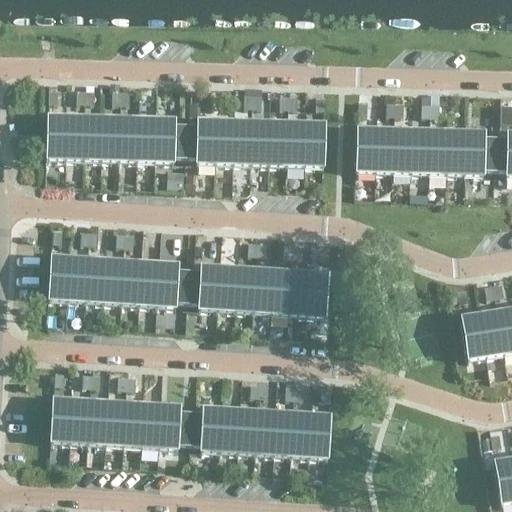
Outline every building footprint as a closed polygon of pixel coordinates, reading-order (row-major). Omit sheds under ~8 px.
[(58,96),(49,96),(49,109),(57,109),(58,96)] [(85,110),(85,98),(77,97),(76,110),(85,110)] [(85,98),(85,110),(93,110),(93,98),(85,98)] [(121,111),(121,99),(112,98),(112,111),(121,111)] [(121,99),(121,111),(129,111),(129,99),(121,99)] [(252,115),(252,102),(244,102),(244,114),(252,115)] [(252,102),(252,115),(261,115),(261,103),(252,102)] [(287,116),(288,103),(280,103),(279,115),(287,116)] [(288,103),(287,116),(296,116),(297,104),(288,103)] [(316,116),(324,117),(324,104),(316,104),(316,116)] [(367,109),(358,109),(358,121),(366,122),(367,109)] [(395,123),(395,110),(386,110),(386,122),(395,123)] [(395,110),(395,123),(402,123),(403,110),(395,110)] [(430,124),(431,111),(422,111),(421,124),(430,124)] [(431,111),(430,124),(438,124),(438,112),(431,111)] [(511,113),(500,113),(499,147),(495,147),(494,178),(506,179),(506,184),(511,183),(511,113)] [(65,167),(67,125),(48,125),(46,167),(65,167)] [(83,168),(84,126),(67,125),(65,167),(83,168)] [(83,168),(101,168),(102,126),(84,126),(83,168)] [(119,169),(120,127),(102,126),(101,168),(119,169)] [(137,169),(138,128),(120,127),(119,169),(137,169)] [(137,169),(155,170),(156,128),(138,128),(137,169)] [(156,128),(155,170),(173,170),(173,166),(185,166),(186,134),(174,134),(174,129),(156,128)] [(215,171),(216,130),(198,129),(198,134),(186,134),(185,166),(197,166),(197,171),(215,171)] [(234,130),(216,130),(215,171),(232,172),(234,130)] [(251,131),(234,130),(232,172),(250,172),(251,131)] [(250,172),(268,173),(269,131),(251,131),(250,172)] [(268,173),(286,173),(287,132),(269,131),(268,173)] [(304,174),(305,132),(287,132),(286,173),(304,174)] [(322,174),(323,133),(305,132),(304,174),(322,174)] [(375,180),(376,138),(358,138),(356,180),(375,180)] [(393,181),(394,139),(376,138),(375,180),(393,181)] [(411,181),(412,139),(394,139),(393,181),(411,181)] [(429,182),(430,140),(412,139),(411,181),(429,182)] [(446,182),(448,140),(430,140),(429,182),(446,182)] [(464,183),(465,141),(448,140),(446,182),(464,183)] [(465,141),(464,183),(482,183),(482,178),(494,178),(495,147),(483,146),(483,141),(465,141)] [(60,250),(61,237),(53,237),(52,249),(60,250)] [(89,239),(88,239),(81,238),(80,251),(88,252),(89,239)] [(98,239),(89,239),(88,252),(97,253),(98,239)] [(124,254),(125,241),(116,241),(115,253),(124,254)] [(125,241),(124,254),(132,254),(133,242),(125,241)] [(256,262),(257,250),(248,249),(247,262),(256,262)] [(257,250),(256,262),(264,263),(265,250),(257,250)] [(291,263),(292,252),(284,251),(283,264),(291,265),(291,263)] [(291,263),(291,265),(300,265),(301,252),(292,252),(291,263)] [(327,267),(328,263),(328,254),(320,253),(319,266),(327,267)] [(49,307),(67,309),(70,267),(51,266),(49,307)] [(67,309),(85,310),(88,268),(70,267),(67,309)] [(103,311),(106,269),(88,268),(85,310),(103,311)] [(121,312),(123,270),(106,269),(103,311),(121,312)] [(139,313),(141,271),(123,270),(121,312),(139,313)] [(156,314),(159,272),(141,271),(139,313),(156,314)] [(159,272),(156,314),(175,315),(175,310),(187,311),(189,279),(177,279),(177,274),(159,272)] [(201,280),(193,280),(189,279),(187,311),(199,312),(199,317),(216,318),(219,276),(201,275),(201,280)] [(219,276),(216,318),(234,319),(237,277),(219,276)] [(237,277),(234,319),(252,320),(255,278),(237,277)] [(252,320),(270,321),(273,280),(255,278),(252,320)] [(273,280),(270,321),(288,323),(290,281),(273,280)] [(290,281),(288,323),(305,324),(308,282),(290,281)] [(327,283),(308,282),(305,324),(324,325),(327,283)] [(493,292),(495,304),(503,303),(501,291),(493,292)] [(495,304),(493,292),(485,293),(486,306),(495,304)] [(459,310),(468,308),(465,296),(457,297),(459,310)] [(511,318),(497,320),(504,362),(511,360),(511,318)] [(480,323),(486,365),(504,362),(497,320),(480,323)] [(467,367),(486,365),(480,323),(461,326),(467,367)] [(55,392),(63,393),(63,380),(56,380),(55,392)] [(91,381),(83,381),(82,394),(90,394),(91,381)] [(100,382),(91,381),(90,394),(99,395),(100,382)] [(126,396),(126,384),(118,383),(117,396),(126,396)] [(126,384),(126,396),(134,397),(135,384),(126,384)] [(258,404),(259,391),(250,391),(249,404),(258,404)] [(259,391),(258,404),(266,405),(267,392),(259,391)] [(293,406),(294,394),(286,393),(285,406),(293,406)] [(294,394),(293,406),(302,407),(302,394),(294,394)] [(321,408),(329,408),(330,396),(321,395),(321,408)] [(69,451),(72,409),(53,408),(51,450),(69,451)] [(90,410),(72,409),(69,451),(87,452),(90,410)] [(107,411),(90,410),(87,452),(105,453),(107,411)] [(125,412),(107,411),(105,453),(123,454),(125,412)] [(143,413),(125,412),(123,454),(141,455),(143,413)] [(158,456),(161,414),(143,413),(141,455),(158,456)] [(161,414),(158,456),(177,457),(177,452),(189,453),(191,421),(179,420),(179,415),(161,414)] [(203,422),(195,421),(191,421),(189,453),(201,454),(201,459),(218,460),(221,418),(203,417),(203,422)] [(239,419),(221,418),(218,460),(236,461),(239,419)] [(257,420),(239,419),(236,461),(254,462),(257,420)] [(274,421),(257,420),(254,462),(272,463),(274,421)] [(292,422),(274,421),(272,463),(290,464),(292,422)] [(310,423),(292,422),(290,464),(308,465),(310,423)] [(329,425),(310,423),(308,465),(327,466),(329,425)] [(500,453),(498,441),(490,442),(492,455),(500,453)] [(501,511),(502,511),(511,510),(511,467),(494,471),(501,511)]
